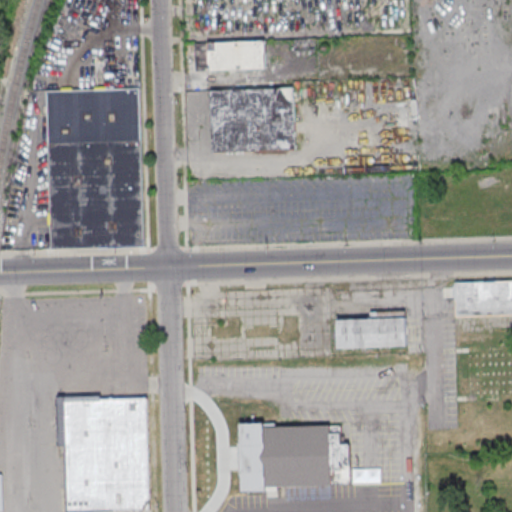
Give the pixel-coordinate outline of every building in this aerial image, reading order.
[(266,69),(266,40),(195,42),(196,71),(266,69)] [(48,91),(140,87),(144,246),(52,250),(48,91)] [(294,87),(212,89),(213,152),(296,150),(294,87)] [(455,317),(511,313),(511,280),(455,282),(455,317)] [(337,320),(370,318),(371,312),(406,310),(407,344),(339,347),(337,320)] [(468,354),(511,352),(511,390),(470,393),(468,354)] [(64,395),(67,511),(150,510),(147,393),(64,395)] [(241,422),(243,492),(266,491),(267,486),(332,486),(333,483),(351,483),(351,443),(341,443),(341,424),(265,426),(264,421),(241,422)]
